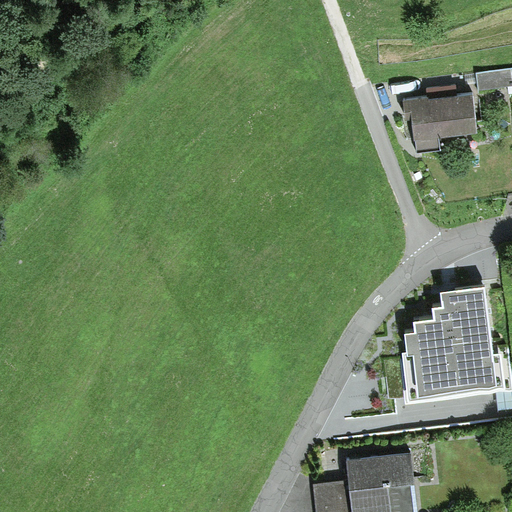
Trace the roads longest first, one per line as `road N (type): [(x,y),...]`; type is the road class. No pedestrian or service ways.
road 1 (residential): [(261,511),(328,373),(391,284),(422,258),(511,225)]
road 2 (track): [(422,258),(326,0)]
